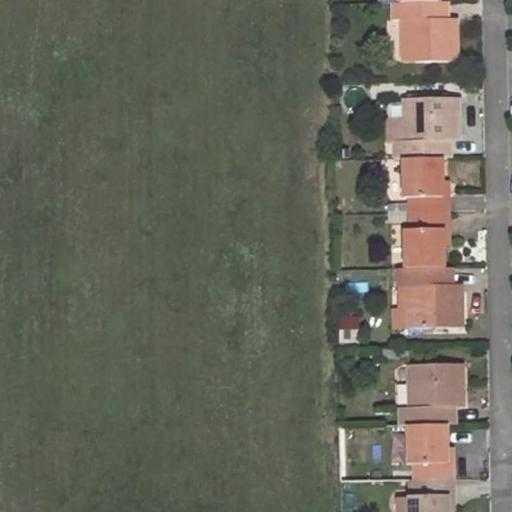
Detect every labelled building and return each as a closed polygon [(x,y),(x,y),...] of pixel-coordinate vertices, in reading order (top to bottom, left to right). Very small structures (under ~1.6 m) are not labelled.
[(400,24),(401,65),(457,64),(455,27),(443,27),(443,4),(439,4),(400,5),(391,5),(392,23),(400,24)] [(402,104),(403,146),(393,146),(393,161),(401,161),(442,161),(447,161),(446,138),(458,138),(457,102),(402,104)] [(401,161),(402,201),(406,201),(406,217),(420,216),(447,216),(447,200),(443,200),(442,161),(401,161)] [(402,234),(403,271),(444,271),(444,234),(447,234),(447,216),(420,216),(406,217),(407,234),(402,234)] [(444,271),(403,271),(395,272),(396,289),(405,289),(408,332),(460,331),(460,295),(448,295),(447,271),(444,271)] [(406,429),(446,429),(450,428),(450,406),(461,405),(460,370),(408,371),(408,412),(398,412),(398,429),(406,429)] [(406,429),(406,470),(411,469),(411,483),(451,482),(451,469),(447,468),(446,429),(406,429)] [(407,502),(407,511),(447,511),(447,502),(452,502),(451,482),(411,483),(412,502),(407,502)]
